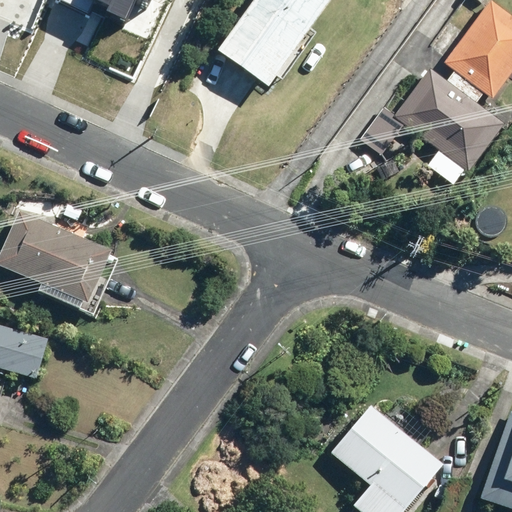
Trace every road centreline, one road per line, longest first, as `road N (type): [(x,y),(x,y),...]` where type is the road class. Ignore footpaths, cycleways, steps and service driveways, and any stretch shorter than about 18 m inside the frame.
road 1 (residential): [(303,252),(0,109)]
road 2 (residential): [(303,252),(98,511)]
road 3 (residential): [(511,334),(303,252)]
